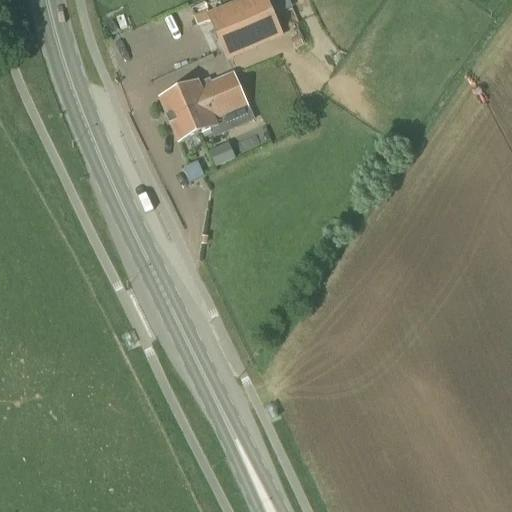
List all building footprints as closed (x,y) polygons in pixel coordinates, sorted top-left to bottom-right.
[(227,61),(228,61),(226,57),(280,33),(265,0),(248,0),(208,18),(211,24),(227,61)] [(269,0),(277,22),(294,17),(288,0),(269,0)] [(106,15),(110,34),(122,32),(118,13),(106,15)] [(206,13),(194,18),(198,29),(211,24),(208,18),(206,13)] [(248,111),(233,75),(200,89),(199,85),(160,102),(179,146),(182,145),(211,132),(214,140),(237,130),(235,125),(253,118),(250,110),(248,111)]
